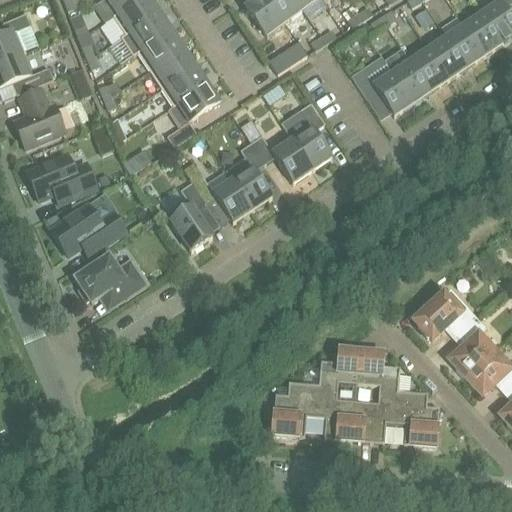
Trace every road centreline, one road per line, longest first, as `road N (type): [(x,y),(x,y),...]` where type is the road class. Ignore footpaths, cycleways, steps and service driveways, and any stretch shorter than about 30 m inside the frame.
road 1 (residential): [(57,379),(511,85)]
road 2 (residential): [(511,504),(96,473)]
road 3 (residential): [(511,466),(382,329)]
road 4 (residential): [(57,379),(0,250)]
road 5 (residential): [(233,102),(169,0)]
